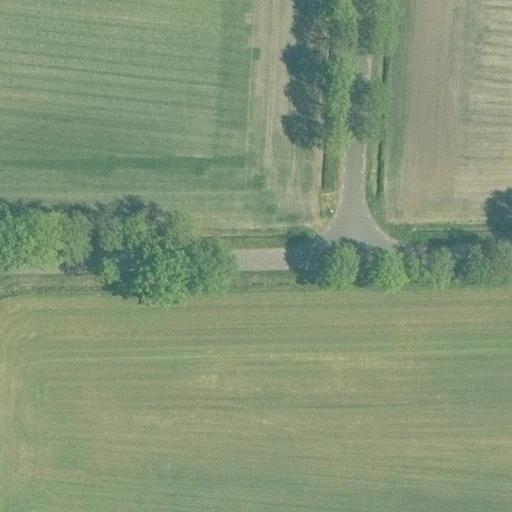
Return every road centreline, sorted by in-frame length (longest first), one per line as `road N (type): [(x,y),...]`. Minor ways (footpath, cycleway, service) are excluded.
road 1 (tertiary): [(0,264),(347,258)]
road 2 (unclassified): [(347,258),(360,0)]
road 3 (tertiary): [(347,258),(511,255)]
